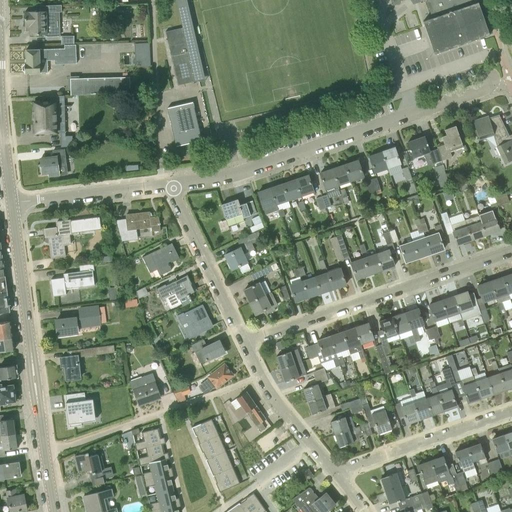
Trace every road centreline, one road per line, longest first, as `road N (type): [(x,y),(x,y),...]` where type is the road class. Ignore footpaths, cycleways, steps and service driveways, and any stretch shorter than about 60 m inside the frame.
road 1 (residential): [(171,186),(247,171),(490,84),(509,86)]
road 2 (residential): [(245,345),(511,250)]
road 3 (residential): [(44,453),(258,375)]
road 4 (residential): [(334,472),(511,411)]
road 5 (residential): [(245,345),(171,186)]
road 6 (residential): [(12,205),(171,186)]
road 7 (tertiary): [(32,362),(12,205)]
road 8 (residential): [(334,472),(258,375)]
road 9 (unknown): [(0,84),(119,63)]
